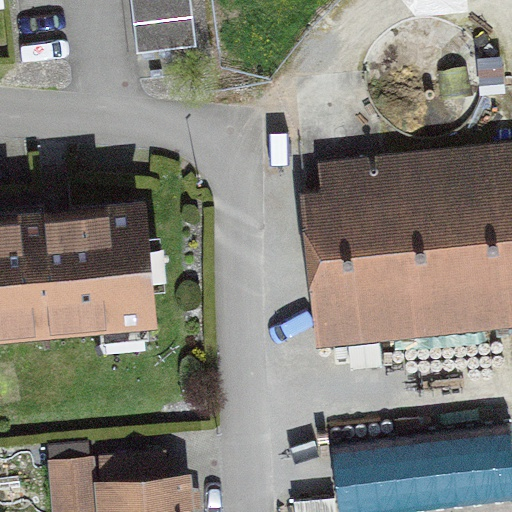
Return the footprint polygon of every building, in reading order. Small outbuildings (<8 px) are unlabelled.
[(167,49),(192,46),(186,0),(126,0),(133,53),(167,49)] [(511,147),(323,168),(325,187),(302,190),(318,340),(511,319),(511,147)] [(0,330),(144,317),(134,208),(0,219),(0,330)] [(102,511),(180,511),(178,482),(161,483),(158,454),(98,459),(102,511)] [(52,511),(90,511),(86,460),(48,463),(52,511)]
